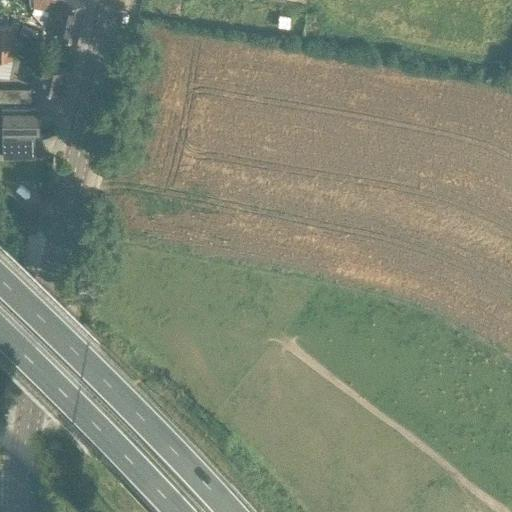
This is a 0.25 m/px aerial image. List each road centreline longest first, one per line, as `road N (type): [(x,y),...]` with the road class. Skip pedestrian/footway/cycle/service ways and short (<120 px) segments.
road 1 (residential): [(17,484),(20,435),(111,0)]
road 2 (trunk): [(227,511),(0,282)]
road 3 (trunk): [(0,331),(176,511)]
